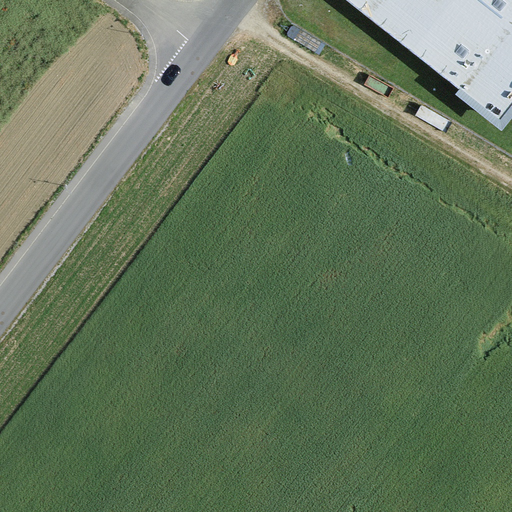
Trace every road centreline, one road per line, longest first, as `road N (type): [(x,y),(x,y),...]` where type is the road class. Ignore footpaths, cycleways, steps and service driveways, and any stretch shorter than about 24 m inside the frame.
road 1 (residential): [(230,0),(0,305)]
road 2 (track): [(225,5),(511,183)]
